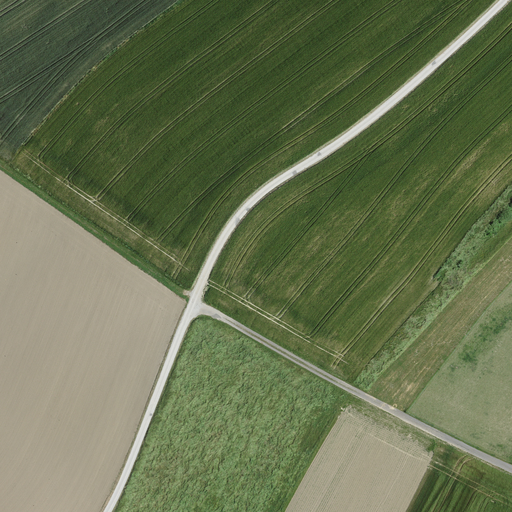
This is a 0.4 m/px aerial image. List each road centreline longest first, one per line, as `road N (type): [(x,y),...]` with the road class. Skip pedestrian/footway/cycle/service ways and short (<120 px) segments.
road 1 (track): [(504,0),(365,124),(266,188),(239,217),(202,281),(107,511)]
road 2 (track): [(511,465),(361,396),(193,303)]
